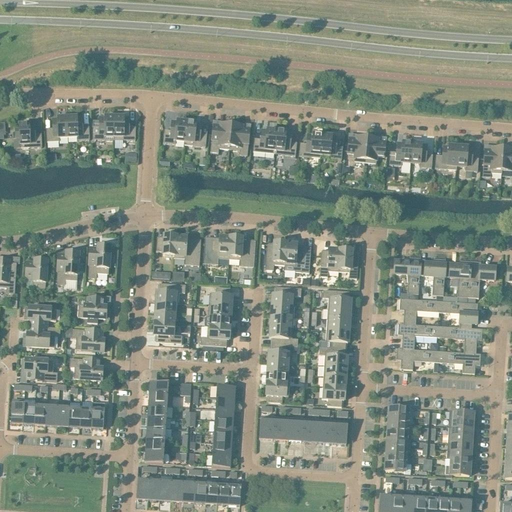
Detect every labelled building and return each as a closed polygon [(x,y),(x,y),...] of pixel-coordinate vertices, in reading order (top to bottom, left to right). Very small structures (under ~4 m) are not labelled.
[(89,142),(88,132),(88,129),(82,129),(81,119),(76,120),(76,118),(73,118),(73,117),(66,118),(68,143),(68,139),(76,139),(76,143),(89,142)] [(92,132),(92,142),(104,142),(113,142),(114,117),(107,117),(107,118),(104,118),(104,119),(99,119),(99,129),(92,128),(92,132)] [(121,117),(114,117),(113,142),(135,143),(135,129),(128,129),(128,119),(123,119),(123,118),(121,118),(121,117)] [(59,140),(67,139),(67,143),(68,143),(66,118),(59,118),(59,119),(57,119),(57,120),(52,121),(52,130),(46,131),(46,144),(59,143),(59,140)] [(164,132),(162,145),(175,146),(175,143),(183,143),(183,147),(184,147),(186,122),(179,121),(179,122),(176,122),(176,123),(171,123),(170,132),(164,132)] [(193,123),(186,122),(184,147),(205,149),(206,136),(199,135),(200,126),(195,125),(195,124),(193,124),(193,123)] [(15,132),(15,141),(19,141),(20,150),(41,149),(41,136),(34,136),(34,126),(28,127),(28,126),(26,126),(26,124),(20,125),(20,126),(18,126),(19,132),(15,132)] [(210,154),(218,155),(218,151),(229,152),(231,126),(220,125),(220,127),(212,126),(210,154)] [(238,157),(247,158),(249,130),(242,129),(242,127),(231,126),(229,152),(239,153),(238,157)] [(254,140),(252,154),(273,156),(276,131),(269,130),(269,131),(266,131),(266,132),(261,131),(260,141),(254,140)] [(283,131),(276,131),(273,156),(295,158),(296,145),(289,144),(290,134),(285,134),(286,133),(283,132),(283,131)] [(298,158),(319,160),(322,135),(315,134),(315,136),(312,135),(312,137),(307,136),(306,146),(299,145),(298,158)] [(329,136),(322,135),(319,160),(320,160),(320,157),(328,158),(328,161),(341,162),(342,149),(335,149),(336,139),(331,138),(331,137),(329,137),(329,136)] [(364,165),(367,139),(356,138),(355,140),(348,139),(347,155),(354,156),(353,164),(364,165)] [(376,158),(384,159),(385,143),(378,142),(378,141),(367,139),(364,165),(375,166),(376,158)] [(401,164),(410,165),(409,169),(410,169),(412,143),(404,143),(404,144),(402,144),(402,145),(397,145),(396,154),(389,154),(388,167),(401,168),(401,164)] [(412,143),(410,169),(410,165),(419,166),(418,169),(431,170),(432,157),(425,156),(426,147),(421,146),(421,145),(418,145),(419,144),(412,143)] [(455,172),(457,147),(450,146),(450,147),(448,147),(448,148),(443,148),(442,158),(435,157),(434,171),(455,172)] [(457,147),(455,172),(456,172),(456,169),(465,169),(464,173),(477,174),(478,160),(471,160),(472,150),(467,150),(467,149),(464,149),(465,147),(457,147)] [(490,175),(501,176),(502,150),(491,150),(491,151),(484,151),(482,179),(490,180),(490,175)] [(511,150),(502,150),(501,176),(501,172),(511,172),(511,150)] [(125,157),(125,163),(136,164),(136,155),(130,155),(130,157),(125,157)] [(174,260),(175,239),(164,238),(164,240),(156,239),(155,253),(163,254),(163,257),(173,257),(173,260),(174,260)] [(175,239),(174,260),(184,261),(184,267),(199,268),(200,242),(186,241),(186,239),(175,239)] [(218,261),(228,262),(230,240),(218,239),(218,241),(204,240),(202,266),(217,267),(218,261)] [(230,240),(228,262),(239,262),(238,268),(253,269),(255,243),(241,242),(241,240),(230,240)] [(284,268),(285,246),(274,245),(274,247),(266,246),(265,272),(273,273),(273,267),(284,268)] [(296,248),(296,246),(285,246),(284,268),(284,273),(294,273),(294,274),(309,275),(310,249),(296,248)] [(109,255),(110,248),(97,248),(97,250),(89,250),(87,280),(96,280),(96,276),(108,276),(109,263),(111,263),(111,255),(109,255)] [(338,274),(339,252),(328,251),(328,253),(321,253),(319,279),(327,279),(327,273),(338,274)] [(339,252),(338,274),(349,275),(348,281),(356,281),(358,255),(351,255),(351,253),(339,252)] [(76,283),(78,255),(66,254),(65,257),(58,256),(56,286),(64,287),(65,282),(76,283)] [(394,264),(393,276),(408,277),(406,296),(412,296),(412,301),(416,301),(416,297),(418,297),(419,278),(420,265),(420,261),(409,260),(408,265),(394,264)] [(14,296),(16,265),(8,265),(8,262),(0,261),(0,289),(6,290),(6,295),(14,296)] [(420,265),(419,278),(433,279),(431,298),(436,298),(436,303),(442,304),(442,298),(443,298),(444,279),(445,267),(445,262),(434,261),(433,266),(420,265)] [(45,291),(46,263),(34,262),(34,264),(26,264),(25,281),(33,281),(32,290),(45,291)] [(445,267),(444,279),(458,280),(456,299),(457,299),(456,305),(466,305),(466,300),(467,300),(469,264),(459,263),(458,268),(445,267)] [(469,264),(467,300),(478,301),(479,282),(493,283),(494,270),(480,269),(480,264),(469,264)] [(156,293),(155,304),(177,305),(178,295),(184,295),(185,287),(181,287),(181,284),(172,283),(172,287),(157,286),(156,293)] [(208,307),(230,309),(231,298),(229,298),(229,290),(215,289),(215,297),(209,296),(208,307)] [(271,307),(293,309),(294,298),(300,299),(300,291),(275,289),(274,296),(272,296),(271,307)] [(327,311),(349,312),(350,301),(348,301),(348,294),(322,292),(322,300),(328,300),(327,311)] [(105,321),(106,309),(103,309),(104,301),(87,300),(86,307),(78,307),(77,319),(87,320),(87,325),(97,325),(97,321),(105,321)] [(441,304),(417,302),(399,301),(399,312),(403,313),(402,326),(415,327),(416,313),(441,315),(441,304)] [(177,306),(177,305),(155,304),(155,315),(174,316),(174,306),(177,306)] [(476,326),(476,317),(477,306),(441,304),(441,315),(459,316),(458,330),(471,331),(471,326),(476,326)] [(229,320),(230,309),(208,307),(208,318),(229,320)] [(293,320),(293,309),(271,307),(271,318),(293,320)] [(29,329),(60,331),(60,330),(46,329),(47,323),(55,323),(56,311),(28,309),(27,321),(30,321),(29,329)] [(348,323),(349,312),(327,311),(326,322),(348,323)] [(173,327),(174,316),(155,315),(154,326),(173,327)] [(229,330),(229,320),(208,318),(207,319),(210,319),(210,329),(207,329),(229,330)] [(292,330),(293,320),(271,318),(270,329),(292,330)] [(348,334),(348,323),(326,322),(326,333),(348,334)] [(172,338),(173,327),(154,326),(153,337),(155,337),(155,344),(181,346),(181,338),(172,338)] [(415,327),(402,326),(398,326),(397,337),(402,338),(401,351),(413,352),(414,338),(439,340),(440,329),(415,327)] [(59,339),(60,331),(29,329),(29,336),(26,336),(26,348),(54,350),(54,338),(59,339)] [(228,342),(229,330),(207,329),(206,340),(200,339),(200,347),(226,349),(226,342),(228,342)] [(291,341),(292,330),(270,329),(269,340),(271,340),(271,347),(297,349),(297,341),(291,341)] [(471,331),(458,330),(440,329),(439,340),(464,341),(463,355),(475,356),(476,342),(481,343),(482,331),(471,331)] [(103,353),(104,341),(101,341),(102,333),(71,331),(71,340),(76,340),(75,352),(103,353)] [(319,349),(319,350),(344,352),(345,345),(347,345),(348,334),(326,333),(325,343),(319,343),(319,349)] [(297,349),(271,347),(270,353),(268,353),(268,364),(290,366),(290,355),(285,354),(285,348),(297,349)] [(344,358),(344,352),(319,350),(318,357),(324,358),(323,368),(345,370),(346,358),(344,358)] [(438,354),(413,352),(401,351),(396,351),(395,362),(400,362),(400,371),(412,372),(412,363),(437,365),(438,354)] [(475,356),(463,355),(438,354),(437,365),(462,366),(462,375),(474,376),(474,367),(479,368),(480,356),(475,356)] [(56,384),(57,375),(52,375),(53,363),(25,361),(24,374),(26,374),(26,381),(56,384)] [(101,383),(102,371),(99,370),(100,363),(69,361),(69,369),(74,369),(73,381),(101,383)] [(289,377),(290,366),(268,364),(267,375),(289,377)] [(345,380),(345,370),(323,368),(323,379),(345,380)] [(288,388),(289,377),(267,375),(266,386),(288,388)] [(344,391),(345,380),(323,379),(322,390),(344,391)] [(167,396),(168,385),(149,384),(148,396),(172,397),(167,396)] [(287,399),(288,388),(266,386),(265,397),(268,398),(267,404),(281,405),(282,399),(287,399)] [(190,398),(190,388),(182,387),(181,398),(185,398),(190,398)] [(234,401),(235,389),(216,388),(215,400),(234,401)] [(343,402),(344,391),(322,390),(321,401),(327,401),(327,408),(341,409),(341,402),(343,402)] [(171,409),(172,397),(148,396),(147,407),(171,409)] [(233,413),(234,401),(215,400),(214,411),(233,413)] [(33,427),(35,403),(34,408),(23,407),(22,426),(33,427)] [(45,428),(46,404),(35,403),(33,427),(45,428)] [(56,428),(58,409),(47,409),(47,404),(46,404),(45,428),(56,428)] [(22,426),(23,407),(11,406),(10,425),(22,426)] [(171,409),(147,407),(147,418),(166,420),(166,409),(171,409)] [(68,429),(69,410),(58,409),(56,428),(68,429)] [(388,418),(407,419),(408,411),(388,409),(388,418)] [(79,430),(80,411),(69,410),(68,429),(79,430)] [(90,431),(92,412),(80,411),(79,430),(90,431)] [(233,424),(233,413),(214,411),(214,423),(233,424)] [(92,412),(90,431),(102,431),(104,412),(92,412)] [(448,422),(472,423),(473,415),(453,414),(453,422),(448,421),(448,422)] [(165,431),(166,420),(147,418),(146,430),(165,431)] [(407,426),(407,419),(388,418),(387,425),(411,427),(407,426)] [(273,442),(275,421),(260,420),(258,441),(273,442)] [(288,443),(289,422),(275,421),(273,442),(288,443)] [(302,444),(303,423),(289,422),(288,443),(302,444)] [(472,431),(472,423),(448,422),(448,429),(472,431)] [(232,435),(233,424),(214,423),(213,434),(232,435)] [(316,445),(318,424),(303,423),(302,444),(316,445)] [(331,446),(332,424),(318,424),(316,445),(331,446)] [(332,424),(331,446),(346,447),(347,425),(332,424)] [(410,435),(411,427),(387,425),(387,433),(410,435)] [(471,439),(472,431),(448,429),(447,437),(471,439)] [(164,442),(165,431),(146,430),(145,441),(164,442)] [(387,433),(386,441),(410,443),(410,442),(410,435),(387,433)] [(231,447),(232,435),(213,434),(212,445),(231,447)] [(471,446),(471,439),(447,437),(447,445),(471,446)] [(163,454),(164,442),(145,441),(145,453),(163,454)] [(409,450),(410,443),(386,441),(386,449),(409,450)] [(230,458),(231,447),(212,445),(211,457),(230,458)] [(470,454),(471,446),(447,445),(446,453),(470,454)] [(409,451),(409,450),(386,449),(385,457),(409,458),(405,457),(405,450),(409,451)] [(163,466),(163,454),(145,453),(144,464),(163,466)] [(470,454),(446,453),(446,460),(470,462),(470,454)] [(230,470),(230,458),(211,457),(211,469),(230,470)] [(409,466),(409,458),(385,457),(385,464),(409,466)] [(445,468),(469,470),(470,462),(446,460),(446,461),(450,461),(450,468),(445,468)] [(408,466),(409,466),(385,464),(384,473),(404,474),(404,466),(408,466)] [(468,478),(469,470),(445,468),(445,476),(468,478)] [(147,502),(149,483),(137,482),(135,501),(147,502)] [(159,503),(160,484),(149,483),(147,502),(159,503)] [(216,506),(217,483),(217,487),(206,487),(204,506),(216,506)] [(227,507),(229,483),(217,483),(216,506),(227,507)] [(239,508),(240,489),(229,488),(229,483),(227,507),(239,508)] [(170,503),(171,484),(160,484),(159,503),(170,503)] [(182,504),(183,485),(171,484),(170,503),(182,504)] [(193,505),(194,486),(183,485),(182,504),(193,505)] [(204,506),(206,487),(194,486),(193,505),(204,506)] [(401,511),(402,495),(401,499),(391,499),(389,511),(401,511)] [(412,511),(414,495),(402,495),(401,511),(412,511)] [(424,511),(425,501),(414,500),(415,495),(414,495),(412,511),(424,511)] [(389,511),(391,499),(379,498),(377,511),(389,511)] [(435,511),(436,502),(425,501),(424,511),(435,511)] [(447,511),(448,502),(436,502),(435,511),(447,511)] [(458,511),(459,503),(448,502),(447,511),(458,511)] [(470,511),(471,504),(459,503),(458,511),(470,511)]
